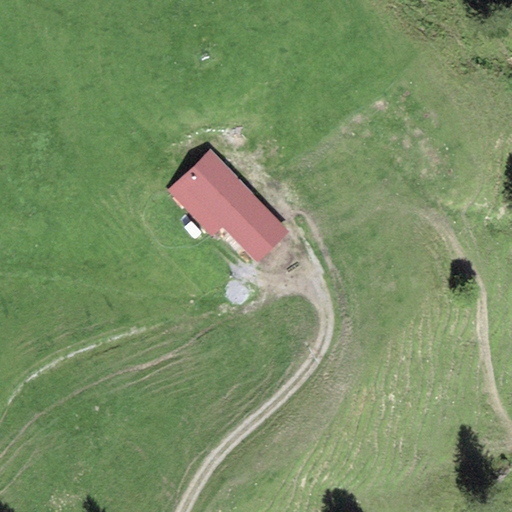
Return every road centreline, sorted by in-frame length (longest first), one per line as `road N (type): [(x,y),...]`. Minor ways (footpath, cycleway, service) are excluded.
road 1 (track): [(0,421),(33,377),(104,336),(318,283)]
road 2 (track): [(186,511),(229,446),(331,336),(318,283),(294,245)]
